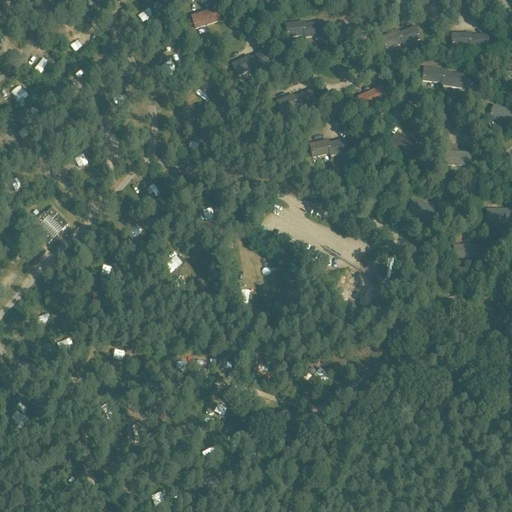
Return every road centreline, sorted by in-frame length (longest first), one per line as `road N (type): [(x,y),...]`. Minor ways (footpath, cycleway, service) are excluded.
road 1 (track): [(150,511),(264,464),(326,401),(471,316)]
road 2 (track): [(68,379),(229,386),(315,411)]
road 3 (track): [(488,385),(374,444),(306,511)]
road 4 (track): [(68,379),(105,511)]
road 5 (unclassified): [(511,406),(488,385),(478,354),(511,305)]
